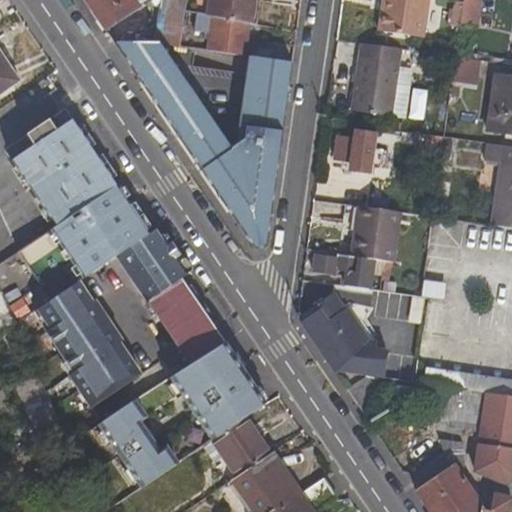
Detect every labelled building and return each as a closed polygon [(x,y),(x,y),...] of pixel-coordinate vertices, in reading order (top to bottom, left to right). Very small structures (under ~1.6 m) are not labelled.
[(85,0),(107,31),(139,8),(133,0),(85,0)] [(210,0),(209,16),(249,23),(251,24),(255,0),(210,0)] [(425,38),(430,0),(383,0),(379,30),(425,38)] [(463,0),(460,21),(475,23),(477,0),(463,0)] [(162,4),(161,4),(156,45),(157,45),(179,48),(185,12),(185,6),(162,4)] [(208,35),(206,51),(244,57),(249,23),(209,16),(198,15),(195,33),(208,35)] [(350,112),(392,118),(401,50),(360,44),(350,112)] [(157,45),(156,45),(114,46),(140,86),(146,82),(246,229),(241,234),(253,251),(267,248),(292,64),(250,58),(235,152),(230,151),(157,45)] [(0,96),(17,85),(0,60),(0,56),(1,55),(0,53),(0,96)] [(481,62),(455,58),(451,83),(478,86),(481,62)] [(511,135),(511,78),(496,75),(487,132),(511,135)] [(140,86),(241,234),(246,229),(146,82),(140,86)] [(13,160),(58,226),(117,186),(69,121),(56,132),(48,121),(26,135),(33,146),(13,160)] [(356,131),(355,138),(337,135),(336,138),(330,137),(329,143),(335,144),(333,162),(351,165),(350,170),(370,174),(376,134),(356,131)] [(499,164),(491,226),(511,229),(511,147),(486,143),(484,162),(499,164)] [(37,311),(78,281),(115,257),(149,233),(117,186),(58,226),(0,264),(0,289),(16,324),(37,311)] [(386,262),(395,263),(402,213),(356,207),(349,257),(374,260),(386,262)] [(511,252),(511,229),(491,226),(433,218),(429,248),(464,254),(465,245),(511,252)] [(193,271),(161,224),(151,231),(177,271),(176,273),(180,280),(193,271)] [(115,257),(147,303),(180,280),(176,273),(177,271),(151,231),(149,233),(115,257)] [(336,272),(345,273),(343,287),(371,291),(374,260),(349,257),(316,252),(313,273),(335,277),(336,272)] [(147,303),(180,352),(213,329),(180,280),(147,303)] [(95,299),(91,300),(78,281),(37,311),(48,327),(44,331),(71,373),(68,376),(91,409),(141,376),(120,343),(123,341),(95,299)] [(396,284),(384,281),(383,292),(395,294),(396,284)] [(316,305),(319,309),(301,322),(328,363),(341,354),(344,358),(350,354),(356,363),(375,349),(345,303),(400,310),(402,295),(395,294),(383,292),(371,291),(343,287),(332,285),(331,294),(316,305)] [(0,328),(16,324),(0,289),(0,328)] [(180,352),(190,366),(223,345),(213,329),(180,352)] [(169,379),(179,394),(234,360),(223,345),(190,366),(169,379)] [(356,363),(350,354),(344,358),(350,368),(356,363)] [(402,366),(373,363),(371,378),(379,380),(414,384),(418,361),(403,359),(402,366)] [(179,394),(210,440),(246,416),(263,403),(234,360),(179,394)] [(511,381),(425,369),(423,385),(440,388),(485,395),(511,397),(511,381)] [(14,383),(34,432),(61,424),(39,376),(14,383)] [(363,377),(346,390),(364,415),(390,397),(379,380),(371,378),(363,377)] [(464,429),(463,434),(472,436),(479,437),(485,395),(440,388),(435,417),(451,420),(450,427),(464,429)] [(473,471),(504,485),(511,478),(511,397),(485,395),(479,437),(473,471)] [(96,427),(140,488),(177,464),(165,448),(158,453),(151,443),(146,447),(139,436),(144,432),(137,424),(143,418),(131,402),(96,427)] [(234,478),(271,453),(246,416),(210,440),(234,478)] [(201,448),(226,484),(234,478),(210,440),(201,448)] [(414,491),(428,511),(509,511),(511,498),(487,495),(478,501),(463,479),(461,444),(438,441),(444,452),(410,475),(419,488),(414,491)] [(234,478),(257,511),(269,511),(298,493),(271,453),(234,478)] [(317,511),(336,498),(321,477),(298,493),(269,511),(317,511)] [(226,484),(244,511),(257,511),(234,478),(226,484)]
